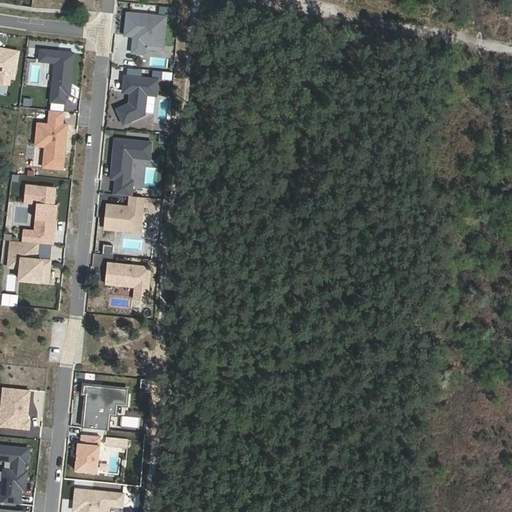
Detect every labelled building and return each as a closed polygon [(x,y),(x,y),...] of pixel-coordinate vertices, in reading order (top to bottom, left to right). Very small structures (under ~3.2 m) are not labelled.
[(167,17),(127,12),(125,35),(134,36),(132,53),(143,54),(144,44),(164,46),(167,17)] [(0,75),(14,78),(19,52),(5,49),(5,51),(0,50),(0,75)] [(74,53),(40,49),(39,61),(55,63),(51,102),(65,103),(66,94),(70,94),(74,53)] [(143,69),(128,68),(127,76),(142,78),(143,69)] [(125,76),(123,92),(130,93),(129,106),(126,108),(125,105),(117,109),(124,123),(144,114),(146,94),(156,95),(158,79),(142,78),(127,76),(125,76)] [(64,111),(50,110),(49,124),(38,123),(36,140),(46,141),(45,147),(43,167),(63,169),(68,124),(63,124),(64,111)] [(150,159),(152,142),(115,138),(113,161),(115,162),(114,165),(112,165),(111,179),(116,179),(115,187),(130,188),(132,188),(133,180),(130,180),(132,157),(150,159)] [(55,188),(26,185),(24,202),(40,204),(38,219),(35,219),(34,232),(40,232),(39,243),(53,245),(54,230),(52,229),(53,221),(55,222),(57,205),(54,205),(55,188)] [(130,188),(115,187),(114,194),(129,196),(130,188)] [(144,197),(130,196),(129,207),(108,205),(105,228),(140,232),(144,197)] [(34,232),(22,231),(21,242),(38,243),(39,243),(40,232),(34,232)] [(21,242),(11,241),(9,267),(21,268),(20,273),(31,274),(30,280),(48,282),(50,260),(37,259),(38,243),(21,242)] [(124,264),(108,263),(106,284),(135,287),(134,299),(147,301),(151,267),(131,265),(131,268),(124,267),(124,264)] [(99,386),(85,385),(84,394),(87,394),(83,428),(109,430),(110,414),(116,415),(117,404),(127,405),(128,389),(103,387),(102,390),(99,389),(99,386)] [(11,390),(3,389),(3,400),(10,400),(11,390)] [(30,391),(11,390),(10,400),(3,400),(0,427),(30,429),(31,421),(28,421),(28,415),(27,412),(27,410),(29,408),(30,391)] [(104,437),(82,435),(81,444),(78,443),(77,454),(79,454),(78,460),(76,460),(75,470),(100,473),(104,437)] [(126,440),(109,438),(108,446),(125,448),(126,440)] [(30,449),(0,446),(0,459),(14,461),(13,471),(6,470),(2,503),(21,505),(23,488),(21,488),(21,483),(27,484),(28,472),(25,472),(25,462),(29,463),(30,449)] [(124,494),(76,489),(74,510),(79,511),(82,511),(108,511),(110,505),(123,507),(124,494)]
